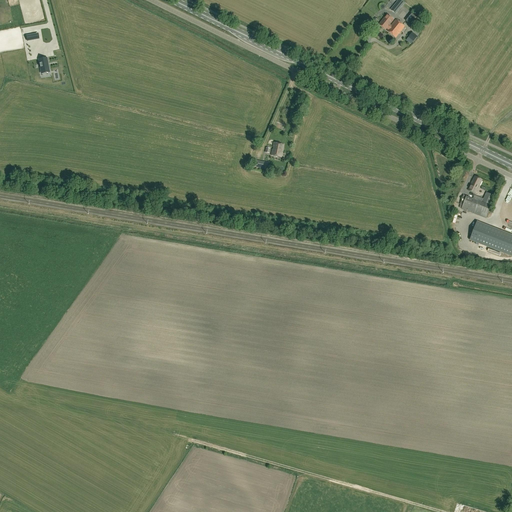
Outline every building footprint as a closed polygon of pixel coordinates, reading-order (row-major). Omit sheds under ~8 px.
[(396,14),(402,6),(398,2),(391,10),(396,14)] [(405,20),(409,15),(405,11),(400,16),(405,20)] [(387,28),(388,30),(392,26),(390,24),(394,20),(388,14),(379,24),(386,30),(387,28)] [(419,20),(412,14),(406,21),(414,27),(419,20)] [(396,20),(392,26),(388,30),(387,31),(396,38),(405,27),(396,20)] [(414,33),(409,38),(413,42),(418,38),(414,33)] [(266,40),(265,44),(278,50),(280,46),(266,40)] [(49,72),(47,60),(39,61),(41,74),(49,72)] [(282,152),(282,153),(284,144),(274,142),(272,155),(281,157),(282,152)] [(269,168),(270,161),(257,158),(255,164),(269,168)] [(476,194),(483,180),(475,176),(468,190),(476,194)] [(482,203),(464,195),(460,204),(463,205),(462,209),(486,219),(495,196),(486,193),(482,203)] [(457,227),(462,225),(459,218),(454,221),(457,227)] [(511,257),(511,255),(511,234),(477,221),(470,240),(511,257)]
